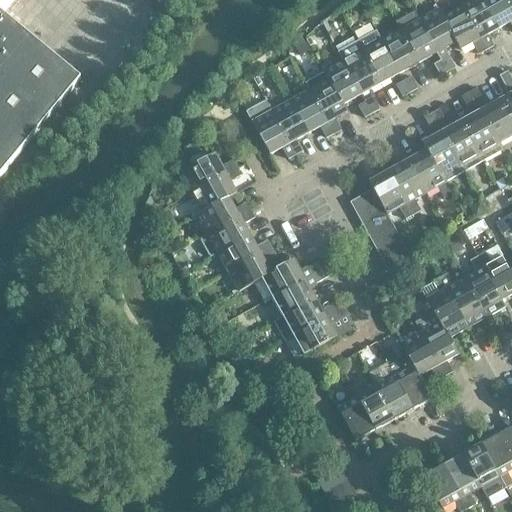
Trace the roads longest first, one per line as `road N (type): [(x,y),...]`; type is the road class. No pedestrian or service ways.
road 1 (residential): [(394,511),(371,470),(468,415),(495,355),(511,346)]
road 2 (residential): [(320,170),(511,52)]
